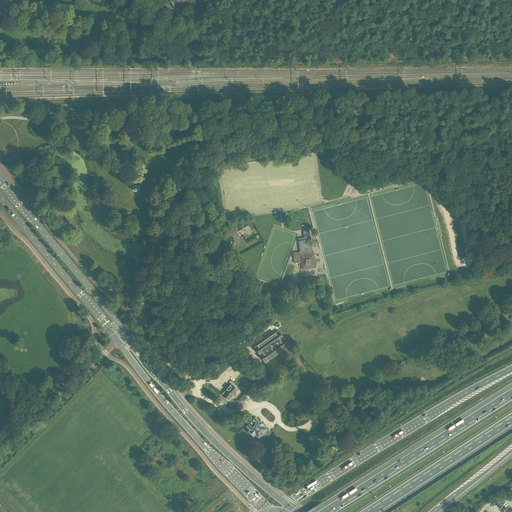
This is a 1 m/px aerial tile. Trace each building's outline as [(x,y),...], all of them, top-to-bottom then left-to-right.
[(170,0),(165,4),(173,15),(189,4),(190,5),(196,0),(170,0)] [(233,246),(241,241),(234,230),(226,235),(233,246)] [(312,254),(312,251),(312,250),(310,234),(304,235),(304,238),(298,239),(300,252),(293,253),(295,264),(301,263),(302,270),(316,267),(314,254),(312,254)] [(288,345),(279,331),(278,330),(278,331),(255,347),(254,347),(255,348),(265,362),(265,363),(266,362),(288,346),(289,346),(289,345),(288,345)] [(334,394),(337,392),(336,391),(338,389),(331,379),(326,382),(334,394)] [(238,389),(232,384),(231,384),(222,394),(222,395),(228,401),(229,401),(230,400),(229,400),(238,391),(239,390),(238,389)] [(351,395),(351,392),(348,392),(348,399),(348,401),(357,400),(357,396),(357,395),(351,395)] [(274,437),(270,433),(271,432),(267,429),(263,426),(263,425),(262,424),(262,423),(262,422),(261,421),(260,422),(258,420),(258,421),(255,417),(254,418),(253,417),(250,415),(244,421),(248,424),(246,426),(250,429),(248,431),(254,436),(255,434),(258,437),(258,438),(262,441),(263,441),(267,444),(274,437)]
